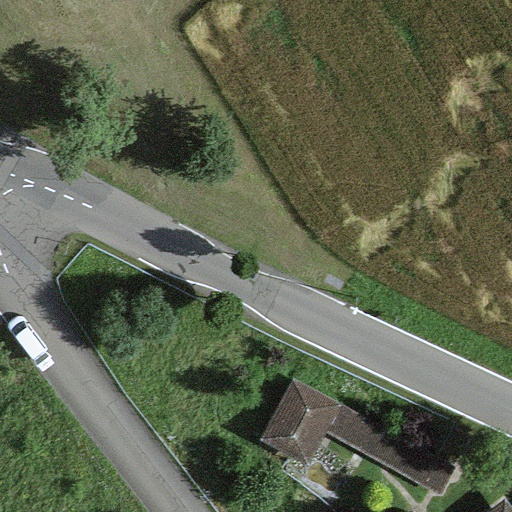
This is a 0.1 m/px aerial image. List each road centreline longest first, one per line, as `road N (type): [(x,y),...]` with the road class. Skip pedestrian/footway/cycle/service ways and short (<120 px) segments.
road 1 (unclassified): [(0,155),(235,284),(511,410)]
road 2 (residential): [(187,511),(0,256)]
